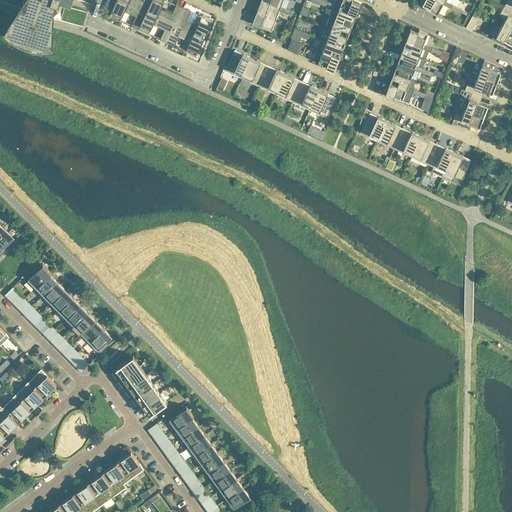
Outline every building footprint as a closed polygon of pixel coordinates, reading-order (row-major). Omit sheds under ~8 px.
[(20,0),(18,7),(21,8),(16,15),(15,17),(6,31),(10,34),(12,35),(14,36),(16,38),(18,39),(22,41),(24,41),(28,43),(32,44),(35,44),(37,45),(41,45),(43,45),(47,45),(49,45),(52,45),(52,28),(52,25),(52,18),(61,21),(65,6),(68,7),(70,0),(20,0)] [(146,12),(120,0),(116,0),(109,16),(109,15),(109,16),(122,22),(122,21),(120,21),(124,11),(135,17),(131,26),(138,30),(146,12)] [(120,0),(146,12),(151,0),(142,0),(143,0),(141,0),(120,0)] [(175,25),(183,7),(176,4),(171,14),(160,9),(164,0),(165,0),(167,0),(166,0),(151,0),(146,12),(175,25)] [(280,8),(281,6),(282,0),(261,0),(261,1),(280,8)] [(360,4),(352,1),(352,0),(335,0),(334,4),(325,1),(323,5),(332,8),(333,6),(339,8),(356,15),(360,4)] [(437,14),(443,4),(451,9),(453,5),(449,3),(445,1),(444,2),(439,0),(424,0),(422,4),(429,8),(428,10),(437,14)] [(276,19),(279,10),(286,12),(287,9),(281,6),(280,8),(261,1),(256,12),(276,19)] [(462,10),(453,5),(451,9),(460,13),(461,12),(462,10)] [(356,15),(339,8),(333,6),(332,8),(329,17),(335,19),(351,26),(356,15)] [(204,39),(212,22),(212,21),(200,15),(199,16),(201,17),(197,26),(186,21),(190,11),(183,7),(175,25),(204,39)] [(307,16),(309,9),(303,7),(300,13),(307,16)] [(511,10),(504,7),(500,15),(505,20),(502,26),(511,31),(511,10)] [(175,25),(146,12),(138,30),(150,35),(151,35),(149,34),(153,25),(164,30),(159,40),(167,43),(175,25)] [(271,31),(276,19),(256,12),(252,24),(271,31)] [(472,30),(479,17),(473,14),(466,27),(472,30)] [(347,36),(351,26),(335,19),(329,17),(325,28),(347,36)] [(296,24),(303,27),(306,20),(299,18),(296,24)] [(196,56),(204,39),(175,25),(167,43),(174,46),(178,37),(189,42),(185,51),(183,50),(183,51),(196,57),(196,56)] [(511,45),(511,31),(502,26),(496,36),(511,45)] [(343,47),(347,36),(325,28),(321,38),(343,47)] [(293,34),(300,37),(303,32),(295,29),(293,34)] [(423,46),(424,44),(428,33),(419,29),(418,32),(410,29),(406,40),(423,46)] [(339,58),(343,47),(321,38),(317,49),(339,58)] [(291,39),(287,50),(298,55),(302,44),(291,39)] [(423,46),(406,40),(402,50),(425,59),(429,50),(431,51),(432,48),(424,44),(423,46)] [(456,64),(462,49),(456,47),(450,62),(456,64)] [(334,71),(339,58),(317,49),(312,61),(318,64),(319,62),(326,65),(326,67),(334,71)] [(242,78),(251,58),(242,54),(241,55),(234,52),(234,50),(225,70),(242,78)] [(425,59),(402,50),(398,61),(415,67),(415,66),(422,68),(425,59)] [(440,55),(439,59),(446,62),(448,56),(441,53),(440,55)] [(259,86),(267,67),(260,64),(260,62),(251,58),(242,78),(259,86)] [(411,78),(414,69),(423,73),(424,69),(422,68),(415,66),(415,67),(398,61),(394,72),(411,78)] [(496,83),(501,72),(482,65),(478,76),(496,83)] [(276,94),(285,74),(276,69),(275,71),(267,67),(259,86),(276,94)] [(407,89),(407,87),(411,78),(394,72),(390,82),(407,89)] [(293,102),(301,83),(293,80),(294,78),(285,74),(276,94),(293,102)] [(492,94),(496,83),(478,76),(474,87),(467,84),(465,90),(479,96),(482,90),(492,94)] [(402,100),(406,91),(415,94),(416,90),(407,87),(407,89),(390,82),(385,95),(393,99),(394,97),(402,100)] [(309,109),(319,89),(310,85),(309,87),(301,83),(293,102),(309,109)] [(327,117),(336,97),(335,99),(327,95),(328,93),(319,89),(309,109),(327,117)] [(488,106),(477,102),(479,96),(465,90),(461,89),(460,93),(465,97),(461,108),(465,110),(484,117),(488,106)] [(479,128),(484,117),(465,110),(463,116),(455,115),(452,124),(466,130),(469,124),(479,128)] [(377,141),(386,121),(377,116),(377,118),(369,115),(370,113),(369,113),(360,133),(377,141)] [(394,149),(402,130),(395,127),(396,125),(386,121),(377,141),(394,149)] [(322,139),(325,132),(319,129),(316,136),(322,139)] [(411,157),(420,136),(411,132),(410,134),(402,130),(394,149),(411,157)] [(428,164),(436,146),(428,142),(429,141),(420,136),(411,157),(428,164)] [(442,177),(454,152),(445,148),(444,150),(436,146),(428,164),(433,167),(431,172),(442,177)] [(471,160),(470,162),(462,158),(463,156),(454,152),(442,177),(451,181),(454,176),(462,180),(471,160)] [(424,176),(420,183),(426,186),(430,178),(424,176)] [(0,254),(9,245),(5,242),(11,236),(3,228),(0,231),(0,254)] [(30,270),(22,277),(34,289),(50,273),(51,272),(43,264),(34,273),(30,270)] [(41,296),(57,281),(50,273),(34,289),(41,296)] [(49,304),(65,289),(57,281),(41,296),(49,304)] [(8,298),(14,292),(11,289),(5,295),(8,298)] [(57,312),(72,296),(65,289),(49,304),(57,312)] [(64,319),(80,304),(72,296),(57,312),(64,319)] [(72,327),(88,312),(80,304),(64,319),(65,320),(67,317),(74,324),(72,327)] [(24,314),(30,308),(27,305),(21,311),(24,314)] [(27,317),(33,311),(30,308),(24,314),(27,317)] [(80,335),(95,319),(88,312),(72,327),(80,335)] [(87,342),(103,327),(95,319),(80,335),(87,342)] [(39,329),(45,323),(42,320),(36,326),(39,329)] [(42,332),(48,326),(45,323),(39,329),(42,332)] [(9,337),(0,327),(0,345),(9,337)] [(92,351),(97,356),(108,344),(105,341),(111,335),(103,327),(87,342),(94,349),(92,351)] [(54,344),(61,338),(58,336),(52,342),(54,344)] [(57,347),(63,341),(61,338),(54,344),(57,347)] [(14,359),(18,355),(15,351),(10,356),(14,359)] [(70,360),(76,354),(73,351),(67,357),(70,360)] [(73,363),(79,357),(76,354),(70,360),(73,363)] [(123,377),(140,364),(133,355),(116,368),(123,377)] [(10,363),(6,360),(2,364),(5,368),(10,363)] [(19,360),(12,366),(16,370),(22,363),(19,360)] [(129,386),(147,374),(140,364),(123,377),(129,386)] [(56,384),(54,382),(41,369),(28,382),(43,397),(56,384)] [(9,376),(6,372),(0,378),(0,379),(3,382),(9,376)] [(136,396),(153,383),(147,374),(129,386),(136,396)] [(43,397),(28,382),(15,394),(31,410),(43,397)] [(143,405),(160,392),(153,383),(136,396),(143,405)] [(150,414),(167,402),(160,392),(143,405),(149,414),(150,414)] [(31,410),(15,394),(2,407),(18,423),(31,410)] [(174,429),(192,416),(192,417),(193,416),(187,406),(167,420),(174,429)] [(18,423),(2,407),(0,409),(0,430),(5,435),(18,423)] [(198,425),(192,417),(192,416),(174,429),(180,438),(198,425)] [(180,439),(186,447),(204,434),(198,425),(180,438),(180,439)] [(157,441),(164,437),(161,433),(154,438),(157,441)] [(204,434),(186,447),(193,455),(193,456),(211,443),(204,434)] [(159,445),(166,440),(164,437),(157,441),(159,445)] [(199,464),(217,451),(211,443),(193,456),(199,464)] [(170,459),(177,454),(174,451),(167,456),(170,459)] [(206,473),(223,460),(217,451),(199,464),(206,473)] [(129,480),(144,469),(133,455),(133,454),(132,455),(133,456),(128,459),(126,455),(116,462),(129,480)] [(172,462),(179,457),(177,454),(170,459),(172,462)] [(212,482),(230,469),(223,460),(206,473),(212,482)] [(129,480),(116,462),(101,473),(117,494),(119,492),(126,487),(125,485),(124,484),(129,480)] [(182,477),(189,472),(187,468),(180,473),(182,477)] [(218,491),(236,478),(230,469),(212,482),(218,491)] [(185,480),(192,475),(189,472),(182,477),(185,480)] [(117,494),(101,473),(87,484),(102,505),(117,494)] [(225,499),(243,486),(236,478),(218,491),(225,499)] [(92,511),(102,505),(87,484),(72,494),(85,511),(92,511)] [(195,494),(202,489),(200,486),(193,491),(195,494)] [(231,508),(249,495),(243,486),(225,499),(231,508)] [(198,497),(204,492),(202,489),(195,494),(198,497)] [(143,499),(150,494),(147,490),(140,495),(143,499)] [(85,511),(72,494),(58,505),(60,507),(62,511),(85,511)] [(152,502),(159,498),(156,494),(149,499),(152,502)] [(145,507),(152,502),(149,499),(143,504),(145,507)] [(133,506),(130,501),(125,505),(128,510),(133,506)] [(208,511),(215,506),(212,503),(206,508),(208,511)]
